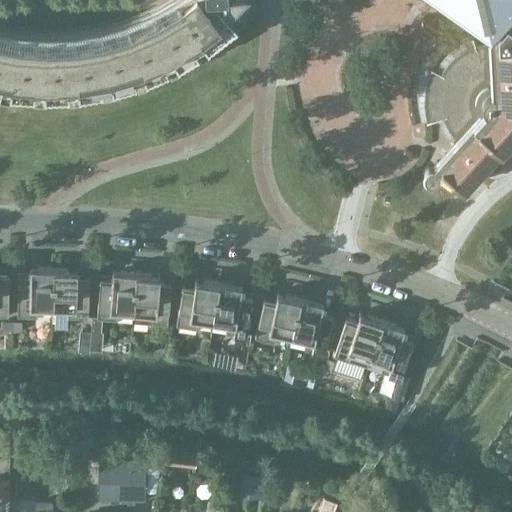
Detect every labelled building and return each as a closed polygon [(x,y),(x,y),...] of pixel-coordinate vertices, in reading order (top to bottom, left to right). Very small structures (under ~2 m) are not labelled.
[(45,42),(17,40),(0,36),(0,95),(9,98),(10,91),(33,93),(33,88),(43,89),(43,94),(68,93),(67,88),(77,87),(78,92),(102,88),(101,83),(111,82),(112,87),(135,80),(134,75),(143,72),(145,77),(167,67),(165,62),(174,58),(177,63),(198,51),(195,46),(204,41),(207,45),(234,24),(245,14),(236,5),(240,0),(180,0),(178,2),(154,16),(128,27),(101,36),(73,40),(45,42)] [(511,0),(456,0),(459,2),(470,36),(470,37),(472,44),(459,50),(453,55),(436,71),(429,67),(429,68),(429,69),(426,77),(423,87),(422,101),(423,112),(425,120),(424,120),(425,122),(440,116),(447,128),(455,138),(445,150),(440,155),(435,161),(432,165),(426,165),(423,175),(433,179),(437,170),(440,166),(462,185),(473,173),(478,168),(493,152),(502,150),(511,146),(511,33),(503,31),(511,27),(511,0)] [(51,306),(52,266),(29,266),(29,275),(17,275),(16,315),(36,316),(37,306),(51,306)] [(76,267),(52,266),(51,306),(66,307),(66,316),(87,317),(88,277),(76,277),(76,267)] [(132,311),(135,271),(111,269),(111,278),(99,277),(96,317),(116,319),(117,309),(132,311)] [(135,271),(132,311),(131,320),(166,323),(170,283),(158,282),(159,273),(135,271)] [(197,318),(211,320),(218,280),(194,277),(193,286),(181,285),(175,324),(195,327),(197,318)] [(218,280),(211,320),(226,322),(225,332),(245,335),(251,295),(240,294),(241,284),(218,280)] [(290,335),(299,296),(276,291),(274,300),(262,297),(254,336),(274,341),(276,332),(290,335)] [(322,301),(299,296),(290,335),(305,338),(303,347),(323,352),(332,313),(320,310),(322,301)] [(366,365),(369,356),(368,356),(381,318),(358,311),(355,320),(344,316),(331,354),(351,360),(366,365)] [(403,326),(381,318),(368,356),(369,356),(382,361),(379,370),(399,376),(411,338),(400,335),(403,326)] [(161,462),(194,466),(196,450),(163,446),(161,462)] [(100,456),(99,498),(143,499),(144,457),(100,456)] [(0,479),(0,511),(7,511),(8,480),(0,479)] [(222,492),(221,500),(219,511),(235,511),(238,494),(222,492)] [(219,511),(221,500),(208,498),(206,511),(219,511)]
